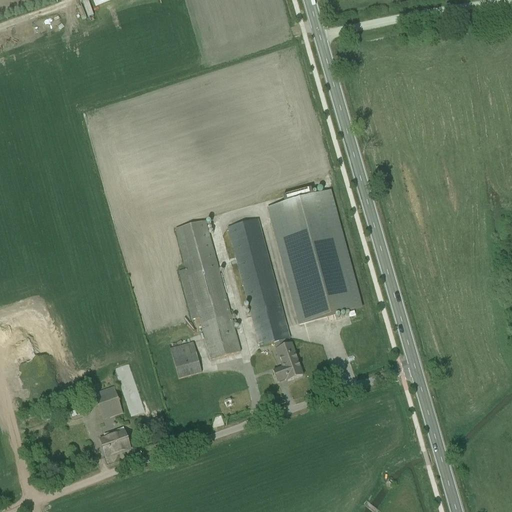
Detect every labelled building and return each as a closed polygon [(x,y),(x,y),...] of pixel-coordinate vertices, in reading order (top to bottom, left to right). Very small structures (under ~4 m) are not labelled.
[(59,29),(60,36),(77,34),(76,27),(59,29)] [(342,191),(280,205),(307,323),(369,309),(342,191)] [(231,222),(267,345),(297,336),(261,214),(231,222)] [(181,235),(217,358),(248,349),(212,226),(181,235)] [(276,385),(304,375),(292,343),(275,350),(282,369),(271,373),(276,385)] [(195,344),(175,350),(184,380),(204,374),(195,344)] [(127,369),(141,418),(155,414),(140,365),(127,369)] [(95,395),(103,420),(127,412),(119,387),(95,395)] [(77,413),(79,419),(88,417),(87,410),(77,413)] [(104,460),(130,451),(122,430),(96,440),(104,460)]
